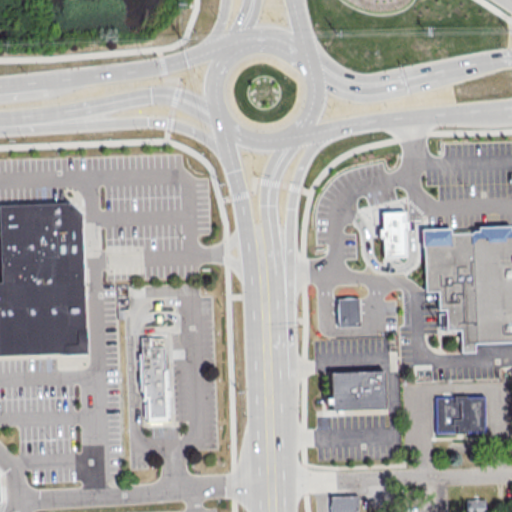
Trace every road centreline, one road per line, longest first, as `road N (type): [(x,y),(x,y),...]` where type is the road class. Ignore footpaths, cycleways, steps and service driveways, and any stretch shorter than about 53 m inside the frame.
road 1 (secondary): [(284,400),(297,187),(309,155),(337,128)]
road 2 (secondary): [(232,154),(278,433)]
road 3 (secondary): [(284,400),(269,195),(293,136)]
road 4 (residential): [(511,476),(277,482)]
road 5 (tertiary): [(0,121),(158,95),(224,118)]
road 6 (tertiary): [(20,122),(171,123),(232,154)]
road 7 (tertiary): [(294,135),(478,114)]
road 8 (tertiary): [(236,48),(85,77)]
road 9 (tertiary): [(444,74),(369,89),(313,67)]
